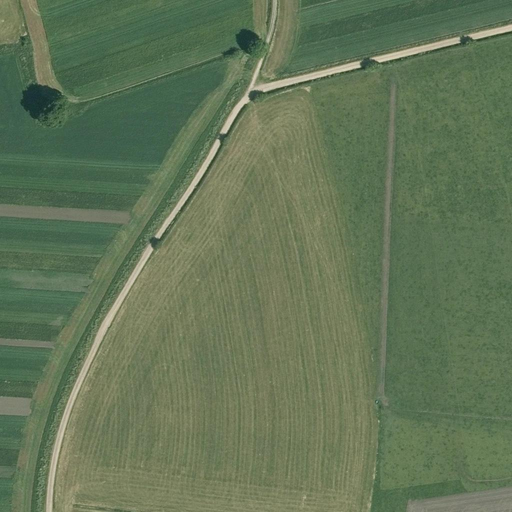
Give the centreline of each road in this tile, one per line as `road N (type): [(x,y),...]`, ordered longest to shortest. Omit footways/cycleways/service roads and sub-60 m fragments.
road 1 (track): [(244,101),(82,377),(55,460),(50,511)]
road 2 (track): [(511,29),(274,85),(244,101)]
